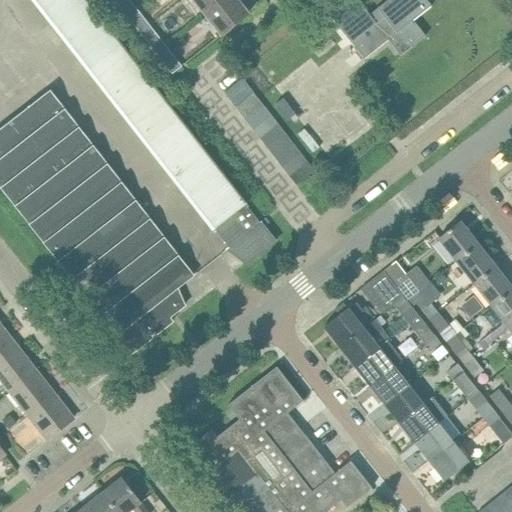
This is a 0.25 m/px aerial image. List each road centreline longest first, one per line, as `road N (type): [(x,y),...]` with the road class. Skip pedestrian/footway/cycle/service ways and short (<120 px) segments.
road 1 (residential): [(333,257),(319,238),(322,228),(511,77)]
road 2 (residential): [(422,511),(265,312)]
road 3 (residential): [(128,424),(0,260)]
road 4 (unclassified): [(128,424),(265,312)]
road 5 (unclassified): [(333,257),(459,158)]
road 6 (residential): [(16,511),(128,424)]
